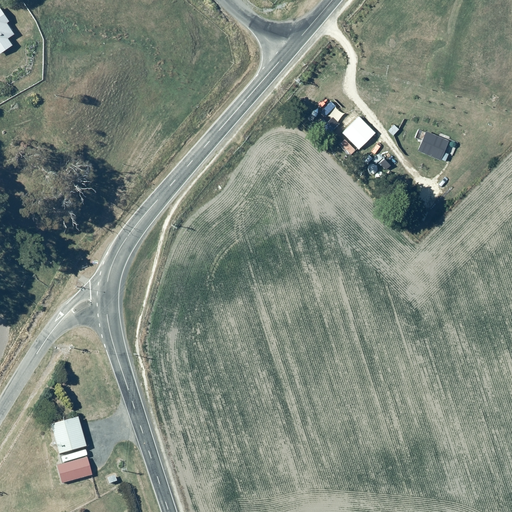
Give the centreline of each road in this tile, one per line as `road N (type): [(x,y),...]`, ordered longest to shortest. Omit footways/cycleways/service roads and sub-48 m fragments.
road 1 (secondary): [(107,298),(112,267),(132,231),(288,51)]
road 2 (secondary): [(169,511),(109,329),(107,298)]
road 3 (unclassified): [(107,298),(80,306),(54,330),(0,415)]
